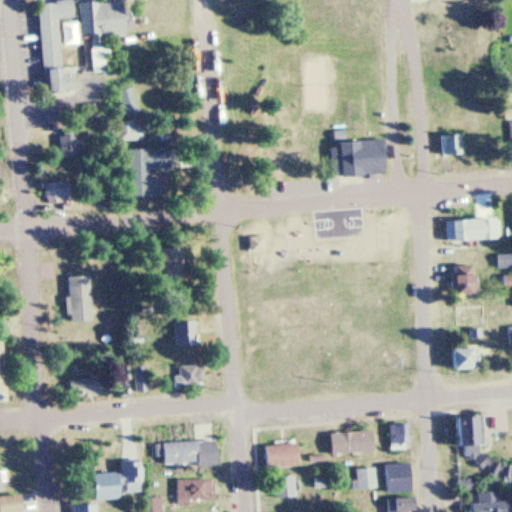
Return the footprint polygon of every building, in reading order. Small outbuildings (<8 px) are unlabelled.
[(29,0),(120,0),(122,28),(91,28),(100,60),(67,60),(68,86),(37,84),(29,0)] [(112,92),(117,117),(137,114),(132,88),(112,92)] [(114,123),(115,142),(136,142),(135,122),(114,123)] [(437,125),(461,123),(462,146),(439,148),(437,125)] [(70,129),(52,129),(52,156),(70,156),(70,129)] [(334,133),(346,131),(347,140),(336,142),(334,133)] [(339,178),(336,144),(382,141),(384,174),(339,178)] [(123,151),(125,198),(147,198),(146,170),(169,169),(168,150),(123,151)] [(42,207),(71,198),(65,179),(36,187),(42,207)] [(445,241),(476,241),(476,222),(445,222),(445,241)] [(250,253),(248,239),(261,237),(263,251),(250,253)] [(474,267),(451,267),(451,295),(474,295),(474,267)] [(86,323),(86,277),(62,277),(62,323),(86,323)] [(200,346),(200,323),(175,323),(175,346),(200,346)] [(447,372),(478,372),(477,349),(447,350),(447,372)] [(145,364),(131,365),(134,394),(147,393),(145,364)] [(174,389),(204,389),(204,368),(174,368),(174,389)] [(473,421),(451,421),(451,448),(460,448),(460,453),(473,453),(473,421)] [(388,427),(389,446),(406,445),(405,426),(388,427)] [(327,435),(327,456),(369,455),(368,434),(327,435)] [(159,445),(160,467),(216,464),(214,441),(159,445)] [(296,468),(296,447),(263,447),(263,468),(296,468)] [(140,496),(137,462),(115,464),(116,473),(84,477),(87,501),(140,496)] [(373,491),(373,470),(354,470),(354,491),(373,491)] [(380,479),(381,496),(409,494),(407,477),(380,479)] [(294,499),(294,478),(272,478),(272,499),(294,499)] [(211,482),(175,482),(175,501),(211,501),(211,482)] [(496,494),(476,494),(475,511),(506,511),(507,502),(496,502),(496,494)] [(0,511),(15,511),(15,498),(0,498),(0,511)] [(161,511),(161,499),(148,499),(148,511),(161,511)]
